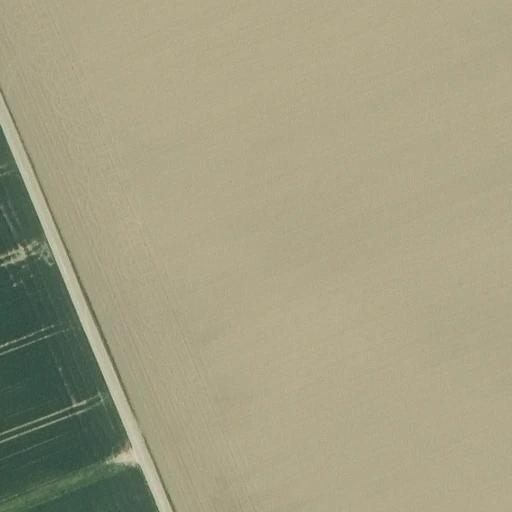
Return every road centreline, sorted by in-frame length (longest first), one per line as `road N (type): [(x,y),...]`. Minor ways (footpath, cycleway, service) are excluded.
road 1 (track): [(164,511),(0,112)]
road 2 (track): [(0,511),(141,456)]
